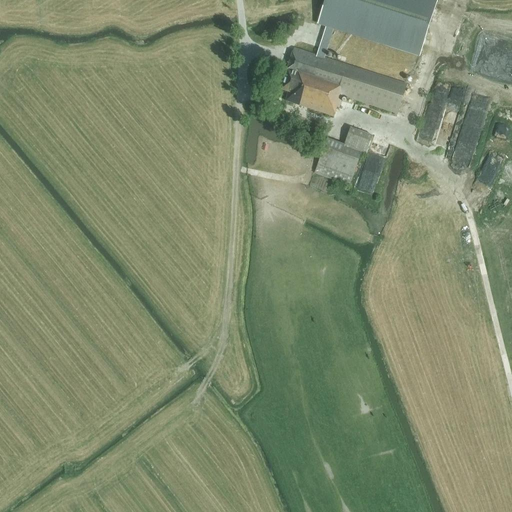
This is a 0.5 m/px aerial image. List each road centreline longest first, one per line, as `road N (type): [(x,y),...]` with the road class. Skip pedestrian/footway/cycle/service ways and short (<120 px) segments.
road 1 (track): [(195,400),(227,327),(235,169),(294,179)]
road 2 (track): [(405,136),(461,194),(511,385)]
